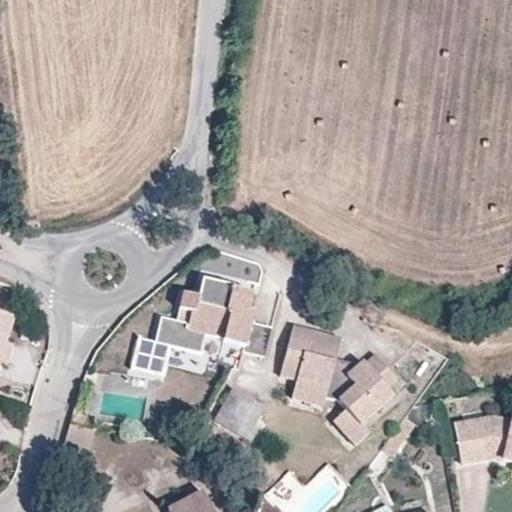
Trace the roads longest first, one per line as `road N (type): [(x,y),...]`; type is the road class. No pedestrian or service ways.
road 1 (track): [(511,343),(476,352),(292,266)]
road 2 (residential): [(90,298),(46,418),(27,511)]
road 3 (residential): [(139,274),(192,236),(196,148)]
road 4 (unclassified): [(214,0),(196,148)]
road 5 (residential): [(196,148),(161,194),(111,237)]
